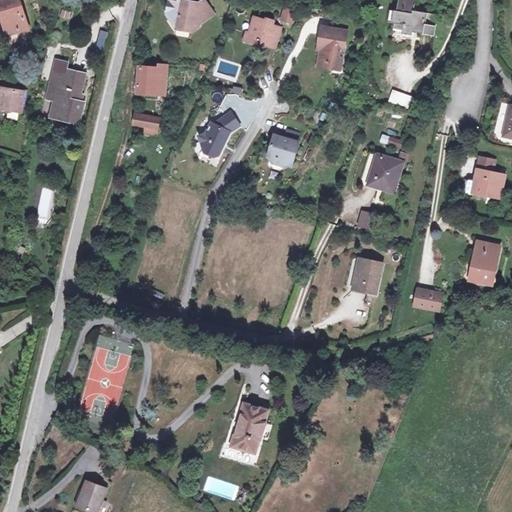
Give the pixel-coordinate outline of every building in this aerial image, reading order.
[(25,28),(17,0),(0,0),(0,7),(6,33),(25,28)] [(214,12),(205,0),(204,0),(187,11),(189,2),(183,0),(177,4),(172,3),(168,14),(172,21),(170,22),(176,32),(185,27),(190,28),(193,32),(199,29),(198,27),(211,19),(210,16),(214,12)] [(410,2),(410,0),(391,0),(386,19),(395,22),(392,35),(401,38),(403,32),(411,35),(410,37),(424,41),(433,9),(410,2)] [(279,21),(294,24),(297,10),(283,7),(279,21)] [(68,20),(71,12),(61,9),(58,17),(68,20)] [(248,29),(247,32),(251,40),(258,42),(259,39),(265,41),(265,42),(274,45),(280,25),(272,22),(273,18),(266,16),(265,18),(253,14),(248,29)] [(319,41),(321,41),(318,58),(326,60),(330,66),(339,68),(346,29),(322,24),(319,41)] [(247,32),(248,29),(245,28),(242,37),(251,40),(247,32)] [(103,51),(108,32),(100,30),(95,49),(103,51)] [(59,56),(52,89),(59,90),(57,99),(53,114),(81,120),(86,100),(78,98),(79,90),(83,90),(86,71),(74,68),(75,67),(69,66),(71,59),(59,56)] [(156,66),(137,65),(136,95),(163,97),(165,59),(157,59),(156,66)] [(21,111),(24,90),(0,87),(0,99),(3,100),(2,109),(21,111)] [(377,87),(374,95),(392,101),(394,92),(377,87)] [(50,97),(57,99),(59,90),(52,89),(50,97)] [(511,105),(506,105),(502,136),(511,137),(511,105)] [(204,129),(197,131),(202,147),(212,152),(216,151),(228,128),(237,121),(229,108),(215,117),(214,120),(209,118),(204,129)] [(159,113),(135,109),(134,120),(147,122),(157,123),(159,113)] [(285,127),(283,135),(295,139),(297,131),(285,127)] [(272,132),(269,143),(271,143),(267,153),(272,155),(277,156),(280,163),(283,161),(288,163),(296,139),(295,139),(283,135),(272,132)] [(373,152),(365,178),(392,186),(400,160),(373,152)] [(480,155),(477,167),(492,171),(495,159),(480,155)] [(492,171),(477,167),(474,180),(472,189),(499,196),(504,174),(492,171)] [(472,189),(474,180),(466,178),(464,190),(472,192),(472,189)] [(42,187),(36,217),(50,220),(56,190),(42,187)] [(359,211),(358,227),(371,228),(372,212),(359,211)] [(502,245),(481,241),(472,282),(493,286),(502,245)] [(356,260),(353,274),(358,275),(355,291),(372,296),(379,265),(356,260)] [(350,290),(355,291),(358,275),(353,274),(350,290)] [(415,292),(412,309),(436,313),(439,297),(415,292)] [(271,409),(247,401),(232,444),(256,452),(271,409)] [(108,485),(87,478),(78,503),(98,510),(108,485)] [(243,487),(240,496),(245,498),(249,489),(243,487)]
